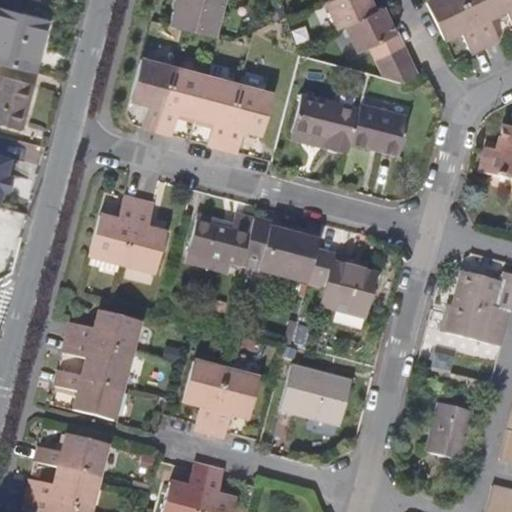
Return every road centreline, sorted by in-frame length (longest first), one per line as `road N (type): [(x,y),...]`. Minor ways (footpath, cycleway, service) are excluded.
road 1 (residential): [(433,230),(67,136)]
road 2 (residential): [(359,493),(433,230)]
road 3 (residential): [(162,440),(359,493)]
road 4 (residential): [(20,308),(67,136)]
road 5 (residential): [(67,136),(102,0)]
road 6 (residential): [(433,230),(462,110)]
road 7 (residential): [(412,0),(462,110)]
